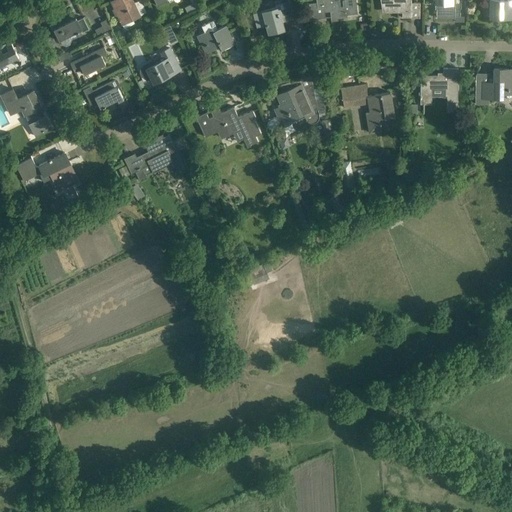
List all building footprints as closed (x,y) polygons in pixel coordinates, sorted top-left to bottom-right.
[(117,14),(122,24),(140,15),(133,1),(132,0),(112,0),(111,1),(114,8),(112,9),(115,15),(117,14)] [(294,19),(288,0),(278,0),(274,1),(276,7),(262,11),(253,13),(256,27),(265,24),(268,34),(285,30),(283,22),(294,19)] [(316,0),(318,12),(330,11),(331,21),(337,20),(337,18),(346,17),(346,14),(357,13),(355,0),(316,0)] [(384,0),(384,10),(402,10),(402,17),(419,18),(420,3),(411,3),(410,0),(384,0)] [(435,0),(435,4),(438,4),(438,9),(436,9),(436,18),(455,18),(455,16),(460,16),(460,4),(461,4),(461,0),(435,0)] [(511,0),(489,0),(489,19),(503,19),(503,17),(511,17),(511,0)] [(196,2),(190,4),(193,10),(198,7),(196,2)] [(53,29),(59,41),(60,40),(62,45),(66,46),(70,44),(72,40),(69,36),(81,30),(82,32),(89,28),(83,17),(77,20),(76,18),(53,29)] [(106,20),(100,22),(104,31),(110,29),(106,20)] [(203,26),(202,26),(204,32),(197,35),(206,53),(220,46),(221,49),(234,43),(225,24),(217,29),(213,21),(205,25),(204,23),(202,24),(203,26)] [(170,25),(163,29),(171,45),(178,41),(170,25)] [(0,66),(12,61),(13,64),(20,61),(11,43),(0,48),(0,66)] [(23,43),(17,46),(19,51),(26,47),(23,43)] [(82,69),(84,74),(93,70),(105,64),(101,55),(107,53),(104,47),(98,50),(79,59),(70,63),(73,69),(75,73),(82,69)] [(141,72),(142,74),(143,77),(145,78),(148,79),(151,78),(153,83),(180,69),(169,47),(163,51),(166,55),(145,66),(143,68),(141,70),(141,72)] [(58,56),(60,61),(68,58),(65,52),(58,56)] [(438,93),(438,89),(444,89),(444,96),(448,96),(447,112),(457,112),(457,102),(458,68),(443,68),(443,75),(421,75),(420,104),(431,104),(431,93),(438,93)] [(475,104),(489,104),(489,98),(503,98),(503,93),(511,92),(511,69),(494,69),(494,82),(476,82),(475,104)] [(267,124),(267,126),(268,128),(271,129),(273,129),(278,127),(278,128),(305,117),(307,120),(307,121),(308,122),(310,123),(311,123),(312,123),(313,123),(314,123),(316,122),(317,121),(318,119),(319,117),(319,115),(318,111),(326,108),(318,74),(310,75),(291,81),(290,79),(276,83),(278,87),(279,87),(282,95),(275,98),(278,106),(274,108),(278,115),(274,117),(274,118),(270,120),(268,122),(267,124)] [(98,92),(87,97),(88,99),(90,105),(97,101),(100,108),(102,107),(103,108),(105,106),(122,97),(118,88),(114,87),(111,81),(96,88),(98,92)] [(363,86),(339,90),(343,115),(366,112),(370,136),(376,135),(376,136),(379,136),(379,135),(383,134),(381,122),(395,119),(391,95),(368,99),(369,100),(365,101),(363,86)] [(18,99),(13,89),(1,95),(8,110),(10,109),(12,113),(17,110),(17,109),(21,107),(35,136),(52,128),(46,115),(45,116),(42,111),(43,111),(36,96),(35,97),(32,91),(22,96),(22,97),(18,99)] [(206,113),(196,118),(200,127),(205,136),(215,132),(214,130),(216,129),(217,131),(218,131),(221,137),(240,128),(247,143),(257,138),(250,124),(246,115),(245,112),(244,112),(245,115),(239,118),(234,107),(242,103),(234,107),(209,118),(206,113)] [(167,143),(162,134),(144,143),(149,153),(137,158),(135,153),(124,158),(131,173),(135,171),(140,181),(147,177),(145,174),(152,171),(152,172),(171,163),(172,162),(176,170),(175,171),(177,175),(185,172),(184,170),(188,168),(179,150),(186,146),(181,136),(174,140),(167,143)] [(32,157),(16,165),(23,179),(39,171),(44,182),(52,178),(58,190),(65,187),(74,183),(65,165),(70,162),(65,153),(56,157),(39,165),(36,166),(32,157)] [(344,193),(349,192),(355,191),(350,161),(339,162),(344,193)] [(312,227),(300,193),(292,196),(305,230),(312,227)] [(400,216),(398,211),(382,217),(388,229),(391,228),(389,221),(400,216)] [(266,273),(262,263),(248,269),(252,279),(266,273)] [(183,302),(185,306),(196,302),(194,297),(183,302)]
